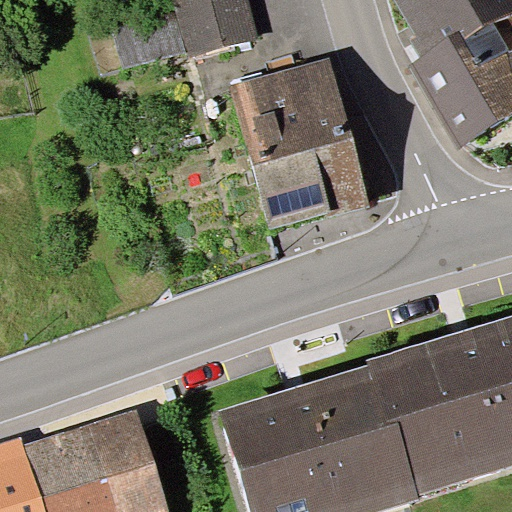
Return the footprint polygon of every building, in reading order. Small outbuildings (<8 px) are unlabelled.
[(246,0),(172,0),(190,67),(259,49),(246,0)] [(511,0),(395,0),(415,35),(408,42),(420,60),(462,30),(466,37),(511,14),(511,0)] [(459,150),(511,115),(511,60),(510,52),(511,51),(511,14),(466,37),(462,30),(420,60),(409,66),(459,150)] [(332,73),(232,101),(270,235),(370,207),(332,73)] [(438,511),(511,488),(511,339),(369,384),(410,511),(438,511)] [(410,511),(369,384),(214,433),(239,511),(410,511)] [(168,511),(137,414),(0,456),(0,511),(168,511)]
